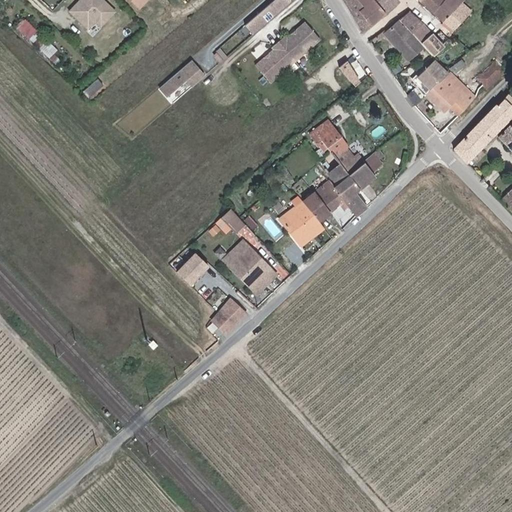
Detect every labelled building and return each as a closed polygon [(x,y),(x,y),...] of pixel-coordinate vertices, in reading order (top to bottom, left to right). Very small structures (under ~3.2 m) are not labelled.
[(117,11),(104,0),(81,0),(71,11),(89,29),(97,21),(102,26),(117,11)] [(252,36),(285,9),(290,4),(286,0),(276,0),(244,26),(252,36)] [(344,0),(366,33),(373,26),(358,2),(360,0),(344,0)] [(373,26),(387,14),(375,0),(360,0),(358,2),(373,26)] [(375,0),(387,14),(400,3),(397,0),(375,0)] [(446,22),(464,2),(466,0),(425,0),(424,2),(446,22)] [(474,11),(464,2),(446,22),(456,30),(474,11)] [(413,32),(422,24),(410,13),(402,20),(402,21),(388,32),(411,60),(426,46),(413,32)] [(29,37),(37,29),(25,18),(17,26),(29,37)] [(324,39),(309,22),(290,38),(289,36),(276,47),(278,49),(258,65),(273,82),(285,72),(324,39)] [(434,37),(422,24),(413,32),(426,46),(435,56),(443,48),(434,37)] [(383,32),(374,37),(381,49),(389,43),(383,32)] [(429,94),(452,71),(448,67),(445,69),(436,60),(416,81),(420,86),(409,97),(416,107),(429,94)] [(510,71),(499,60),(480,77),(489,87),(491,88),(510,71)] [(206,76),(192,61),(158,89),(166,99),(186,82),(192,88),(206,76)] [(362,83),(349,62),(342,68),(357,87),(362,83)] [(478,97),(452,71),(429,94),(442,107),(453,96),(467,111),(478,97)] [(86,97),(100,84),(91,74),(77,87),(86,97)] [(511,92),(511,91),(499,103),(497,101),(463,135),(453,145),(468,160),(511,115),(511,92)] [(511,122),(501,134),(511,144),(511,187),(503,196),(511,205),(511,122)] [(365,164),(364,163),(360,157),(356,160),(328,124),(314,135),(316,137),(326,150),(323,154),(324,155),(327,152),(330,155),(342,170),(348,178),(365,164)] [(319,150),(323,154),(326,150),(316,137),(310,142),(318,151),(319,150)] [(345,203),(357,194),(376,178),(373,174),(382,166),(374,155),(364,163),(365,164),(348,178),(342,170),(330,180),(336,188),(334,190),(345,203)] [(345,203),(334,190),(328,184),(314,196),(330,215),(345,203)] [(368,208),(357,194),(345,203),(357,218),(368,208)] [(330,215),(314,196),(302,206),(318,225),(330,215)] [(318,225),(302,206),(279,224),(302,249),(323,230),(318,225)] [(233,235),(242,226),(238,221),(228,211),(219,220),(233,235)] [(246,263),(253,257),(239,243),(220,261),(240,281),(252,269),(246,263)] [(215,252),(221,258),(226,251),(220,246),(215,252)] [(208,262),(195,250),(177,269),(190,280),(208,262)] [(271,274),(253,257),(246,263),(252,269),(240,281),(252,292),(271,274)] [(256,297),(275,278),(271,274),(252,292),(256,297)] [(246,318),(230,303),(219,315),(213,324),(227,337),(246,318)]
